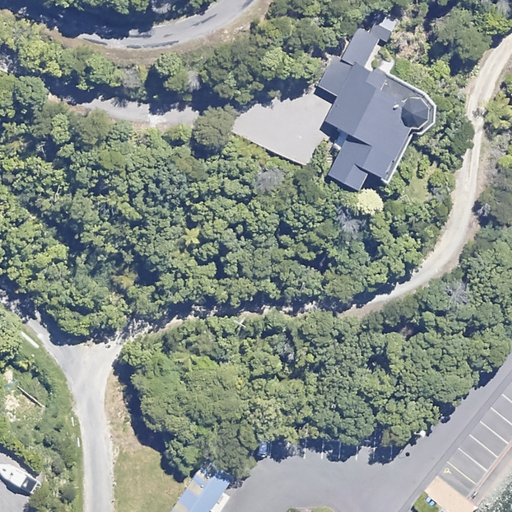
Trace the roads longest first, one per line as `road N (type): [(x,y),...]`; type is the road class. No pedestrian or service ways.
road 1 (residential): [(241,0),(173,33),(134,40),(86,34),(0,1)]
road 2 (residential): [(0,296),(78,373),(88,409),(93,511)]
road 3 (unclassified): [(379,511),(511,349)]
